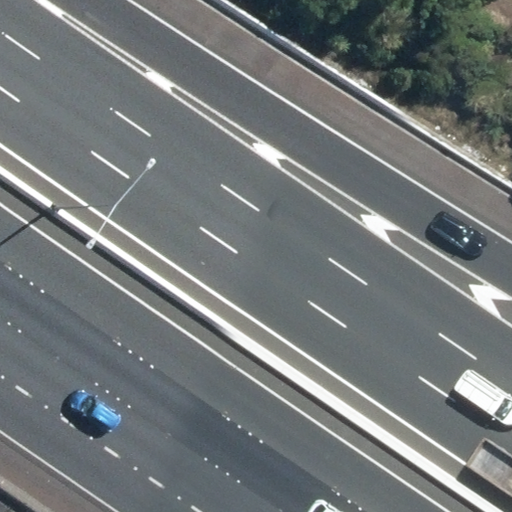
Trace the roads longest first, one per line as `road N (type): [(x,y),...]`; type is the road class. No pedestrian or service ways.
road 1 (motorway): [(0,84),(511,436)]
road 2 (motorway): [(86,0),(511,264)]
road 3 (motorway): [(372,511),(0,257)]
